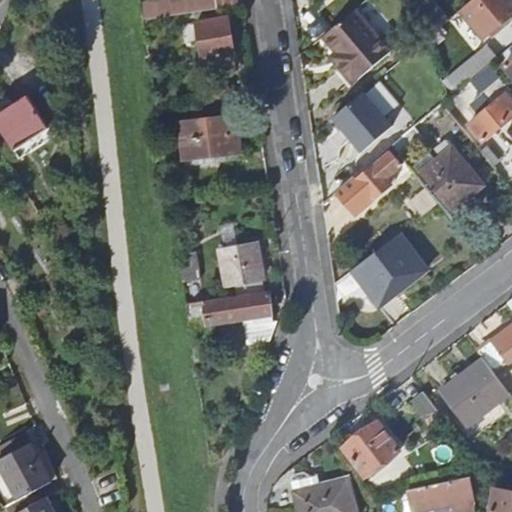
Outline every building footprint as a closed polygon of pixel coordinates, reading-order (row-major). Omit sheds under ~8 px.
[(160,0),(155,1),(158,18),(216,9),(214,0),(160,0)] [(427,0),(415,11),(427,40),(437,32),(448,22),(429,0),(427,0)] [(511,0),(481,0),(464,14),(486,39),(501,26),(505,31),(511,25),(507,20),(511,15),(511,0)] [(331,30),(351,55),(345,60),(360,77),(398,45),(363,3),(331,30)] [(198,21),(204,60),(235,55),(229,17),(198,21)] [(437,32),(427,40),(432,49),(443,39),(437,32)] [(463,86),(496,58),(487,47),(453,75),(463,86)] [(511,91),(511,89),(492,64),(472,81),(485,96),(479,101),(487,112),(472,124),(486,141),(478,147),(508,184),(511,180),(511,143),(500,129),(511,119),(511,101),(507,95),(511,91)] [(201,91),(203,106),(236,101),(233,86),(201,91)] [(335,117),(364,152),(395,126),(366,91),(335,117)] [(0,113),(0,122),(18,151),(31,142),(35,150),(56,136),(30,95),(0,113)] [(238,114),(180,122),(184,158),(243,151),(238,114)] [(31,142),(18,151),(22,158),(35,150),(31,142)] [(420,176),(451,214),(485,187),(454,148),(420,176)] [(358,177),(339,193),(357,216),(394,187),(388,179),(403,167),(393,153),(361,180),(358,177)] [(401,235),(352,271),(377,303),(392,292),(395,296),(427,271),(401,235)] [(229,247),(240,245),(238,238),(228,240),(229,247)] [(238,285),(265,281),(259,242),(240,245),(229,247),(223,248),(229,286),(238,285)] [(181,265),(184,283),(201,280),(196,252),(182,256),(183,265),(181,265)] [(68,254),(47,267),(54,277),(74,263),(68,254)] [(265,281),(238,285),(240,296),(266,292),(265,281)] [(275,291),(277,302),(289,300),(287,289),(275,291)] [(187,304),(192,341),(199,340),(199,334),(207,333),(206,325),(255,317),(257,324),(277,320),(272,293),(251,296),(251,298),(205,305),(205,301),(187,304)] [(511,329),(482,353),(487,359),(497,374),(511,363),(511,364),(511,329)] [(192,341),(196,373),(208,372),(205,349),(200,344),(199,340),(192,341)] [(487,359),(442,394),(467,428),(511,393),(497,374),(487,359)] [(411,402),(424,421),(427,420),(438,435),(449,427),(425,392),(411,402)] [(380,423),(346,448),(368,478),(402,454),(380,423)] [(53,511),(43,491),(55,485),(31,436),(2,450),(8,462),(2,465),(21,503),(15,506),(18,511),(53,511)] [(359,511),(350,478),(297,493),(301,511),(359,511)] [(484,478),(430,486),(430,491),(470,486),(473,502),(480,501),(484,479),(484,478)] [(410,494),(413,511),(446,511),(474,507),(473,502),(470,486),(430,491),(410,494)] [(511,511),(511,497),(498,495),(494,511),(511,511)]
